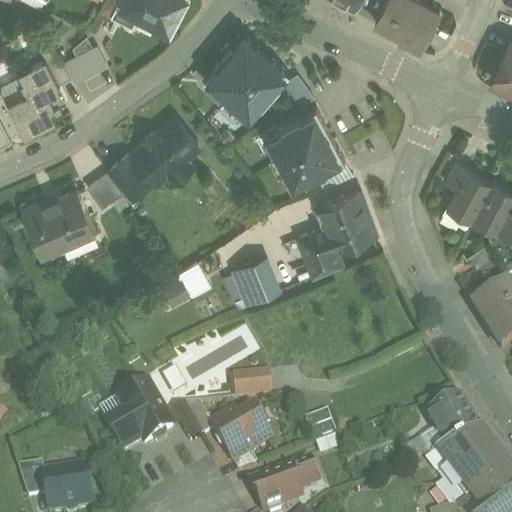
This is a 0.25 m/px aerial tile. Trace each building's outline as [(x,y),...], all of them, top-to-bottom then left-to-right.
[(118,0),(105,0),(99,13),(111,20),(113,15),(111,14),(118,0)] [(118,0),(111,14),(113,15),(132,24),(137,14),(138,15),(141,10),(167,24),(176,8),(178,9),(183,0),(118,0)] [(440,9),(422,0),(386,0),(375,20),(401,34),(400,36),(420,47),(433,23),(429,21),(435,8),(439,10),(440,9)] [(232,41),(213,62),(215,64),(208,72),(253,112),(260,104),(262,105),(281,84),(279,83),(290,71),(244,31),(234,43),(232,41)] [(80,53),(69,58),(78,80),(111,66),(97,34),(76,43),(80,53)] [(511,38),(499,63),(501,64),(494,79),(495,82),(511,89),(511,88),(511,38)] [(58,49),(46,56),(59,81),(73,74),(60,51),(58,49)] [(46,56),(19,70),(24,79),(21,81),(26,90),(23,92),(25,95),(9,103),(20,125),(25,135),(58,118),(52,107),(63,102),(54,84),(59,81),(46,56)] [(0,134),(20,125),(9,103),(0,86),(0,134)] [(308,87),(296,96),(302,104),(314,95),(308,87)] [(300,111),(276,124),(277,126),(268,131),(275,143),(270,145),(286,175),(291,173),(297,184),(305,180),(307,182),(331,168),(330,166),(345,158),(317,105),(302,113),(300,111)] [(176,115),(157,131),(155,129),(141,140),(143,142),(133,151),(132,152),(154,178),(155,179),(168,169),(175,178),(193,164),(185,155),(199,143),(176,115)] [(132,149),(108,169),(123,190),(129,198),(154,178),(132,152),(133,151),(132,149)] [(457,160),(445,181),(456,187),(457,187),(469,167),(469,166),(457,160)] [(481,174),(469,167),(457,187),(456,187),(446,205),(448,206),(449,202),(473,215),(490,183),(479,177),(481,174)] [(109,170),(89,184),(102,204),(123,190),(109,170)] [(507,185),(493,178),(490,183),(473,215),(471,219),(472,220),(476,214),(499,226),(511,202),(511,192),(505,188),(507,185)] [(54,191),(22,205),(41,250),(95,227),(77,186),(56,195),(54,191)] [(359,188),(320,203),(328,224),(297,235),(306,260),(340,248),(377,234),(359,188)] [(511,202),(499,226),(497,230),(498,231),(501,225),(511,230),(511,202)] [(0,281),(16,274),(0,238),(0,281)] [(486,243),(466,257),(475,271),(495,258),(486,243)] [(340,248),(306,260),(313,277),(345,263),(340,248)] [(256,257),(270,293),(282,288),(268,253),(256,257)] [(256,257),(233,267),(235,271),(243,292),(248,302),(270,293),(256,257)] [(210,283),(198,260),(178,271),(186,284),(190,293),(210,283)] [(243,292),(235,271),(223,275),(232,297),(243,292)] [(190,293),(186,284),(166,295),(171,304),(190,293)] [(511,293),(506,285),(473,306),(501,350),(511,342),(511,293)] [(245,314),(204,332),(219,368),(261,350),(245,314)] [(432,349),(400,368),(423,406),(455,387),(432,349)] [(168,369),(168,391),(184,391),(184,369),(168,369)] [(269,373),(234,377),(236,400),(272,396),(269,373)] [(389,379),(358,385),(362,404),(346,407),(349,421),(396,412),(389,379)] [(148,385),(119,401),(126,412),(107,423),(123,452),(142,440),(145,445),(173,428),(148,385)] [(460,395),(426,414),(446,448),(482,429),(460,395)] [(212,426),(200,404),(185,405),(191,416),(203,436),(204,436),(214,430),(211,426),(212,426)] [(185,405),(173,412),(179,423),(191,416),(185,405)] [(253,410),(239,419),(235,412),(212,426),(211,426),(214,430),(233,463),(271,440),(253,410)] [(332,410),(310,419),(314,430),(336,421),(332,410)] [(191,416),(179,423),(191,443),(203,436),(191,416)] [(336,421),(314,430),(319,442),(341,433),(336,421)] [(482,429),(446,448),(437,451),(443,457),(456,477),(471,496),(457,506),(461,511),(511,511),(511,471),(495,448),(482,429)] [(423,441),(407,449),(411,461),(429,454),(430,454),(423,441)] [(443,457),(437,451),(430,454),(429,454),(434,462),(443,457)] [(282,470),(267,475),(268,477),(250,484),(255,498),(257,498),(262,511),(278,511),(283,510),(282,508),(287,506),(286,504),(299,499),(301,495),(299,490),(318,483),(310,462),(282,472),(282,470)] [(43,464),(18,468),(28,498),(47,496),(43,475),(45,475),(43,464)] [(45,475),(43,475),(47,496),(49,511),(51,511),(92,506),(86,469),(45,475)]
